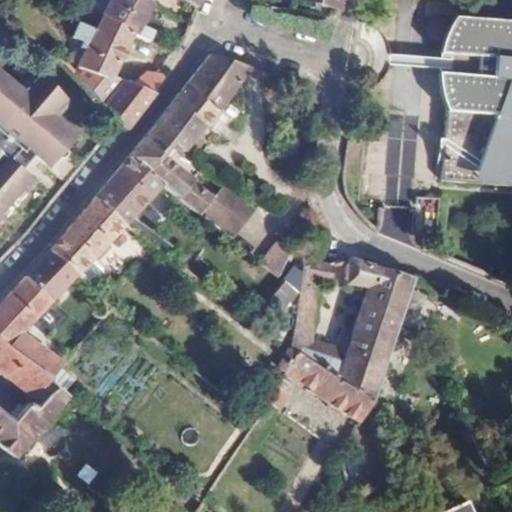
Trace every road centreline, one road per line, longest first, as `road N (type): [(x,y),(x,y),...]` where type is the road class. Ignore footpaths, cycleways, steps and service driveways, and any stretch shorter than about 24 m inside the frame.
road 1 (residential): [(339,59),(329,151),(333,210),(350,233),(391,257),(511,308)]
road 2 (residential): [(218,33),(0,277)]
road 3 (residential): [(339,59),(218,33)]
